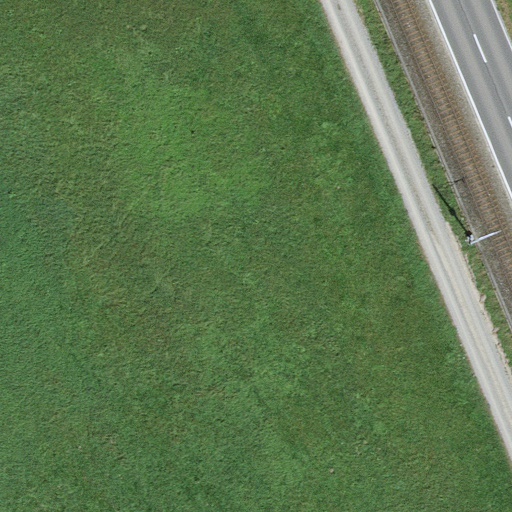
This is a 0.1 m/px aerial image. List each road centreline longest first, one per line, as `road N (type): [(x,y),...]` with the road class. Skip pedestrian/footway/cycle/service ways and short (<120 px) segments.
road 1 (track): [(511,446),(329,0)]
road 2 (primary): [(511,126),(459,0)]
